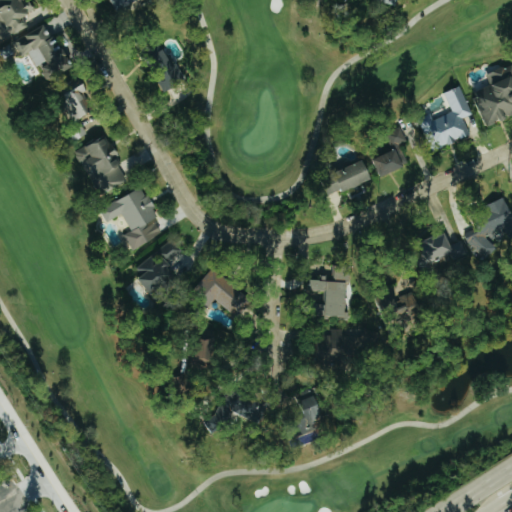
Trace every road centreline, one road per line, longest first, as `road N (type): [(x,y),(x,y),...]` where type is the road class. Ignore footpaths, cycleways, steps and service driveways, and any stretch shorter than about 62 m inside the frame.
road 1 (residential): [(70,0),(176,184),(205,217),(237,235),(284,234)]
road 2 (residential): [(284,234),(354,222),(511,147)]
road 3 (residential): [(275,370),(284,234)]
road 4 (tertiary): [(68,511),(0,405)]
